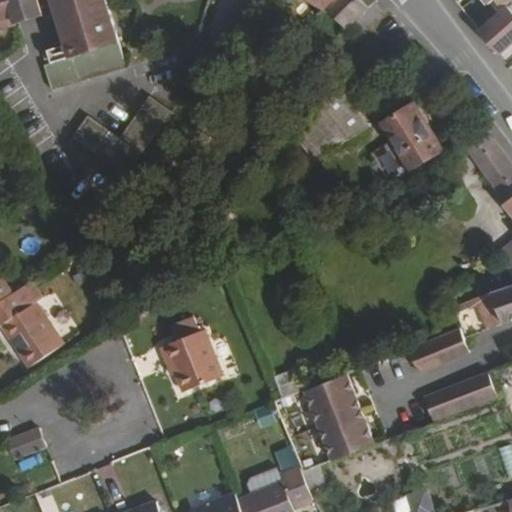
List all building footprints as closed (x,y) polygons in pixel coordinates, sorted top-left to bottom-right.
[(0,0),(0,27),(45,15),(40,0),(56,0),(73,54),(45,63),(52,90),(127,67),(109,0),(300,0),(291,11),(309,25),(291,48),(300,58),(306,52),(319,36),(325,43),(324,44),(327,47),(351,24),(373,0),(0,0)] [(511,41),(511,0),(499,12),(479,29),(499,54),(511,41)] [(511,0),(488,0),(499,12),(511,0)] [(367,179),(375,192),(403,175),(370,125),(367,109),(365,105),(380,91),(376,87),(381,82),(377,77),(372,81),(366,76),(351,89),(344,80),(330,92),(295,121),(323,156),(345,142),(367,179)] [(125,174),(147,143),(170,111),(149,96),(119,138),(88,115),(73,136),(125,174)] [(444,149),(415,102),(383,124),(410,168),(444,149)] [(488,328),(511,319),(511,162),(487,130),(479,129),(464,142),(507,201),(504,203),(511,212),(511,241),(501,250),(509,268),(511,266),(511,283),(466,301),(469,309),(471,314),(482,310),(488,328)] [(0,303),(14,293),(0,271),(0,303)] [(14,293),(0,303),(0,326),(3,325),(31,368),(65,345),(37,304),(43,299),(32,282),(14,293)] [(178,360),(182,372),(189,389),(227,375),(204,312),(182,320),(188,338),(167,345),(173,361),(178,360)] [(471,350),(462,325),(410,345),(419,369),(471,350)] [(177,374),(182,372),(178,360),(173,361),(177,374)] [(343,372),(305,387),(332,456),(375,441),(347,370),(343,372)] [(425,398),(434,422),(499,397),(490,374),(425,398)] [(14,462),(50,449),(42,426),(6,440),(14,462)] [(511,453),(509,444),(496,448),(504,477),(511,475),(511,453)] [(243,511),(296,511),(295,506),(314,497),(304,474),(302,467),(282,474),(285,482),(252,494),(239,500),(243,511)] [(249,485),(252,494),(285,482),(282,474),(280,469),(252,478),(249,485)] [(395,497),(399,511),(431,511),(425,488),(395,497)] [(192,511),(243,511),(239,500),(237,494),(192,511)] [(129,511),(161,511),(157,501),(129,511)]
